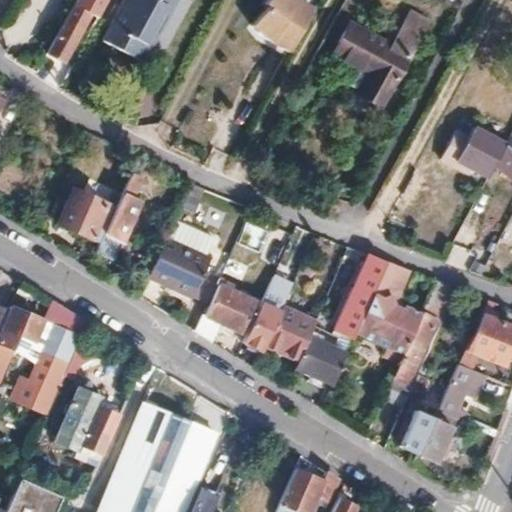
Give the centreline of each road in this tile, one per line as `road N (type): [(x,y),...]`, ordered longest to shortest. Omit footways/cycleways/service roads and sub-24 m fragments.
road 1 (unclassified): [(511,300),(215,193),(0,64)]
road 2 (residential): [(429,511),(0,243)]
road 3 (unknown): [(364,246),(498,0)]
road 4 (unknown): [(155,335),(83,511)]
